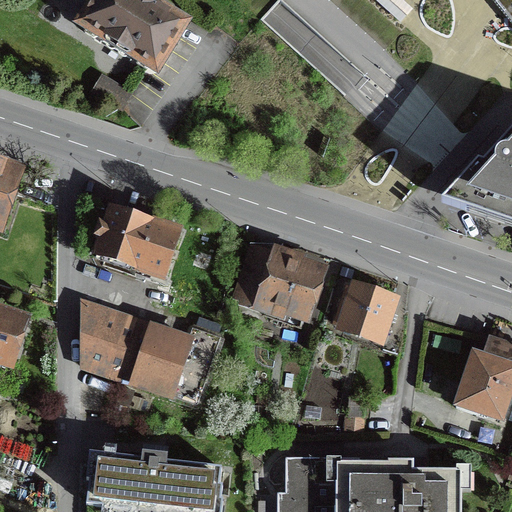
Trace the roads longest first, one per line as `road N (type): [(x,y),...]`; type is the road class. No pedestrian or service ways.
road 1 (primary): [(74,146),(426,261)]
road 2 (residential): [(74,146),(67,511)]
road 3 (residential): [(399,443),(426,261)]
